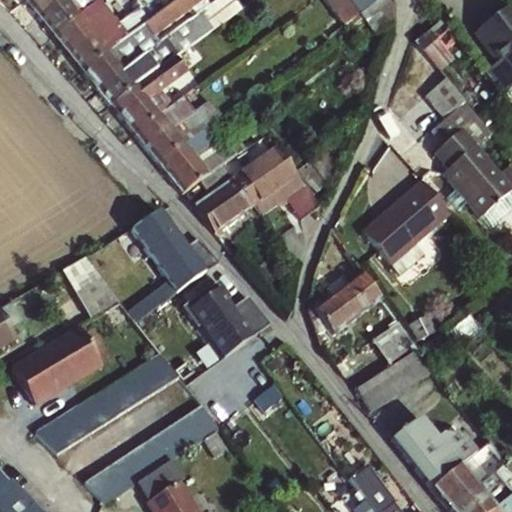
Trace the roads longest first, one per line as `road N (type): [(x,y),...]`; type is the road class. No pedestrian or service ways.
road 1 (residential): [(297,342),(0,18)]
road 2 (residential): [(297,342),(306,266),(376,116),(401,0)]
road 3 (residential): [(429,511),(297,342)]
